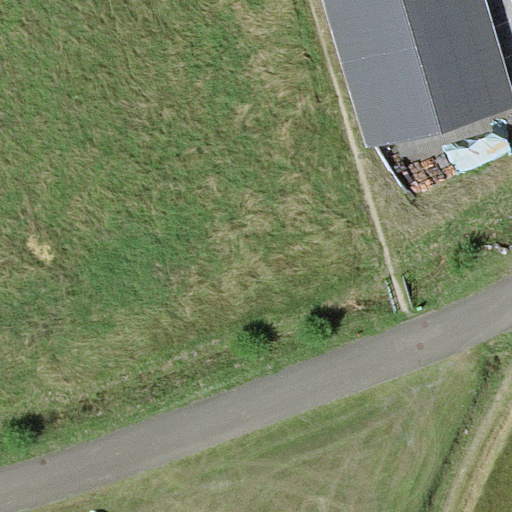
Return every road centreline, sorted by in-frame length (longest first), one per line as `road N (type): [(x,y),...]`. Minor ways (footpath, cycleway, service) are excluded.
road 1 (residential): [(0,500),(76,483),(417,358),(511,307)]
road 2 (track): [(511,394),(469,511)]
